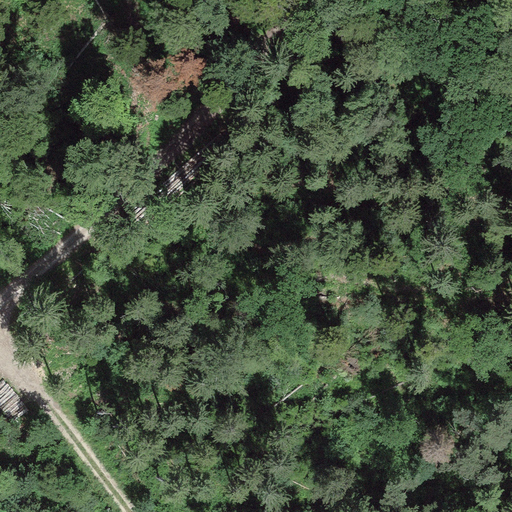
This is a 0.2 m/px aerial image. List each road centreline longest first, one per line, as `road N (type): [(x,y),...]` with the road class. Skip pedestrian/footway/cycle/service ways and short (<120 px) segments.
road 1 (track): [(309,0),(170,154),(0,304)]
road 2 (track): [(0,349),(128,511)]
